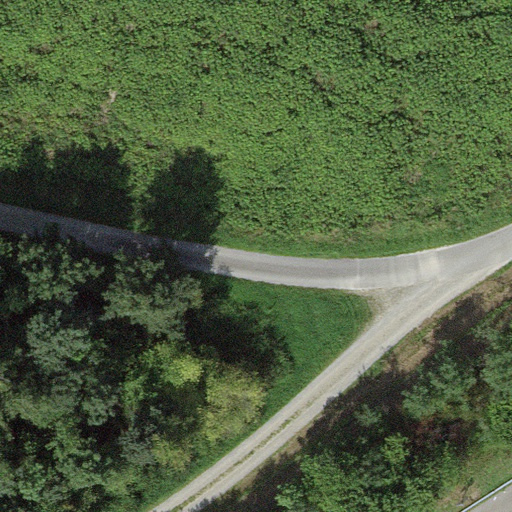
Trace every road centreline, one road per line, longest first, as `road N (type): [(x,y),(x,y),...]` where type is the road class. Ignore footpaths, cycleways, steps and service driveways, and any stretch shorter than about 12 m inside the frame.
road 1 (track): [(511,236),(447,263),(279,270),(0,215)]
road 2 (track): [(447,263),(353,363),(217,481),(169,511)]
